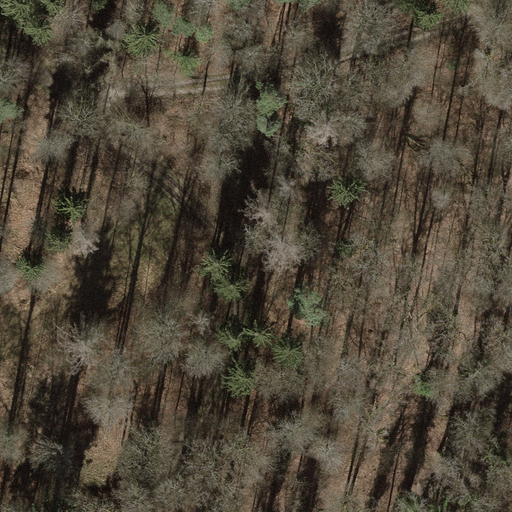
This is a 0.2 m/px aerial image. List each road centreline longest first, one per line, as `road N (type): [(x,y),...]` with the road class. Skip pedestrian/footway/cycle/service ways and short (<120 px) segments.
road 1 (track): [(0,61),(80,92),(208,86),(306,65),(370,37),(511,1)]
road 2 (track): [(141,511),(224,365),(239,315),(233,259),(210,223),(80,92)]
road 3 (track): [(421,511),(453,461),(511,400)]
